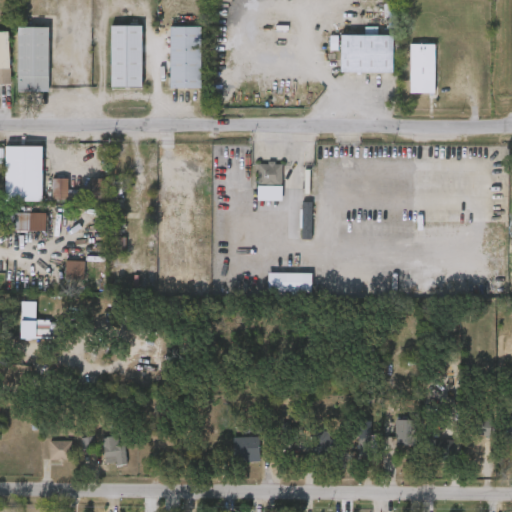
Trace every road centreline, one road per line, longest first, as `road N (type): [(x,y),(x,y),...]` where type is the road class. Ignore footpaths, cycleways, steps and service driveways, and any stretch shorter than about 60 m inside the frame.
road 1 (residential): [(0,487),(511,493)]
road 2 (residential): [(0,124),(511,127)]
